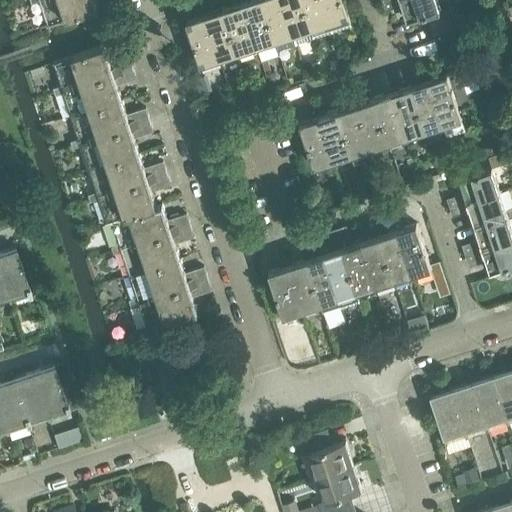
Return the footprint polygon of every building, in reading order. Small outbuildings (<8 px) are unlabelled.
[(32,0),(33,2),(38,0),(39,0),(47,23),(99,7),(96,0),(32,0)] [(243,0),(241,0),(225,5),(242,59),(261,53),(243,0)] [(263,0),(243,0),(261,53),(279,47),(263,0)] [(283,0),(263,0),(279,47),(297,41),(283,0)] [(304,0),(283,0),(297,41),(315,35),(304,0)] [(323,0),(304,0),(315,35),(333,29),(323,0)] [(344,0),(323,0),(333,29),(352,23),(344,0)] [(408,18),(428,11),(441,7),(438,0),(384,0),(383,1),(386,9),(398,5),(399,9),(404,8),(408,18)] [(428,11),(431,23),(463,12),(460,1),(441,7),(428,11)] [(225,5),(207,11),(224,65),(242,59),(225,5)] [(466,12),(469,23),(479,20),(476,9),(466,12)] [(224,65),(207,11),(187,18),(204,71),(224,65)] [(463,12),(431,23),(435,34),(467,23),(463,12)] [(54,86),(55,90),(133,65),(129,53),(110,59),(105,43),(53,60),(61,84),(54,86)] [(310,63),(314,74),(324,71),(321,60),(310,63)] [(43,65),(32,69),(34,77),(46,73),(43,65)] [(64,91),(72,114),(123,97),(118,82),(137,76),(133,65),(55,90),(56,94),(64,91)] [(460,68),(449,71),(457,97),(460,106),(472,102),(470,97),(460,68)] [(449,71),(430,78),(447,131),(466,124),(460,106),(457,97),(449,71)] [(430,78),(411,84),(429,137),(447,131),(430,78)] [(411,84),(393,90),(410,143),(429,137),(411,84)] [(248,85),(238,88),(241,98),(251,95),(248,85)] [(393,90),(376,96),(393,149),(410,143),(393,90)] [(372,97),(356,102),(374,155),(393,149),(376,96),(372,97)] [(72,139),(73,143),(150,117),(147,106),(128,112),(123,97),(72,114),(79,137),(72,139)] [(339,108),(356,161),(359,168),(376,162),(374,155),(356,102),(339,108)] [(339,108),(320,114),(338,167),(356,161),(339,108)] [(310,147),(318,173),(338,167),(320,114),(301,120),(305,132),(300,134),(304,149),(310,147)] [(82,144),(90,167),(141,150),(135,135),(154,129),(150,117),(73,143),(74,147),(82,144)] [(496,145),(482,149),(484,157),(499,152),(496,145)] [(490,155),(493,166),(495,165),(511,160),(511,148),(498,153),(495,154),(490,155)] [(89,193),(90,196),(168,171),(164,159),(146,165),(141,150),(90,167),(97,190),(89,193)] [(447,193),(451,206),(501,189),(493,166),(460,177),(463,184),(458,186),(459,189),(447,193)] [(108,222),(114,219),(158,204),(158,203),(153,188),(172,182),(168,171),(90,196),(92,200),(100,197),(108,222)] [(472,213),(476,224),(511,211),(511,206),(507,208),(501,189),(451,206),(454,215),(465,211),(466,215),(472,213)] [(114,245),(115,248),(191,223),(187,211),(168,218),(163,202),(158,203),(158,204),(114,219),(122,242),(114,245)] [(462,240),(466,252),(511,237),(511,223),(510,217),(511,216),(511,211),(476,224),(478,231),(473,233),(474,236),(462,240)] [(418,222),(398,229),(415,281),(435,275),(418,222)] [(124,249),(132,273),(181,256),(176,242),(195,235),(191,223),(115,248),(116,252),(124,249)] [(398,229),(380,234),(397,287),(415,281),(398,229)] [(380,234),(362,240),(379,293),(397,287),(380,234)] [(511,237),(466,252),(469,261),(472,260),(473,265),(488,260),(491,271),(511,263),(511,237)] [(362,240),(344,246),(361,299),(379,293),(362,240)] [(16,246),(0,251),(0,268),(10,299),(32,292),(30,285),(28,285),(16,246)] [(344,246),(326,252),(343,305),(361,299),(344,246)] [(326,252),(308,258),(327,319),(346,313),(343,305),(326,252)] [(131,298),(133,302),(208,277),(204,265),(186,271),(181,256),(132,273),(139,295),(131,298)] [(289,264),(306,317),(309,326),(327,319),(308,258),(289,264)] [(288,323),(306,317),(289,264),(271,270),(277,289),(288,323)] [(0,268),(0,302),(10,299),(0,268)] [(208,277),(133,302),(134,305),(142,303),(150,327),(199,310),(193,294),(212,288),(208,277)] [(402,326),(393,329),(396,338),(405,334),(402,326)] [(362,341),(365,348),(374,345),(372,338),(362,341)] [(353,342),(346,344),(349,352),(356,349),(353,342)] [(54,365),(33,371),(48,417),(70,410),(67,403),(66,403),(54,365)] [(511,367),(495,373),(494,374),(509,422),(511,420),(511,367)] [(33,371),(13,378),(28,424),(48,417),(33,371)] [(494,374),(472,381),(488,429),(495,426),(509,422),(494,374)] [(13,378),(0,382),(0,404),(8,430),(28,424),(13,378)] [(472,381),(452,387),(468,435),(488,429),(472,381)] [(468,435),(452,387),(432,394),(448,442),(468,435)] [(0,404),(0,432),(8,430),(0,404)] [(311,451),(318,474),(354,462),(346,438),(333,442),(328,426),(298,436),(303,453),(311,451)] [(319,501),(322,511),(336,511),(354,506),(350,492),(362,488),(354,462),(318,474),(326,499),(319,501)] [(464,471),(456,474),(459,483),(479,477),(476,466),(464,469),(464,471)] [(495,504),(491,506),(493,511),(511,511),(511,499),(495,504)]
